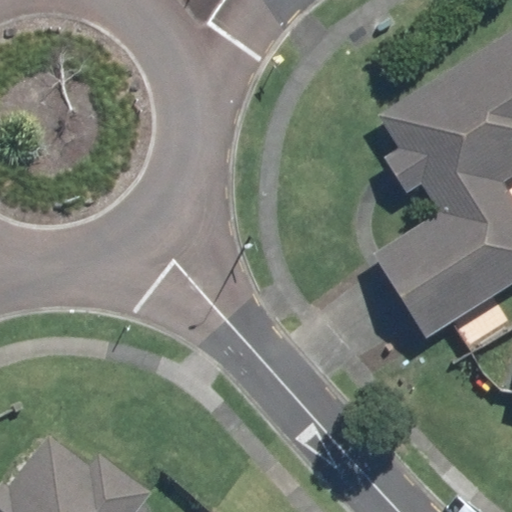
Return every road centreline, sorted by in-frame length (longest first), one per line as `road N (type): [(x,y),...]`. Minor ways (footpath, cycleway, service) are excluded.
road 1 (residential): [(143,229),(399,511)]
road 2 (residential): [(143,229),(99,254),(51,265),(1,260)]
road 3 (residential): [(200,109),(193,154),(173,195),(143,229)]
road 4 (residential): [(259,0),(200,109)]
road 5 (residential): [(156,0),(194,64),(200,109)]
